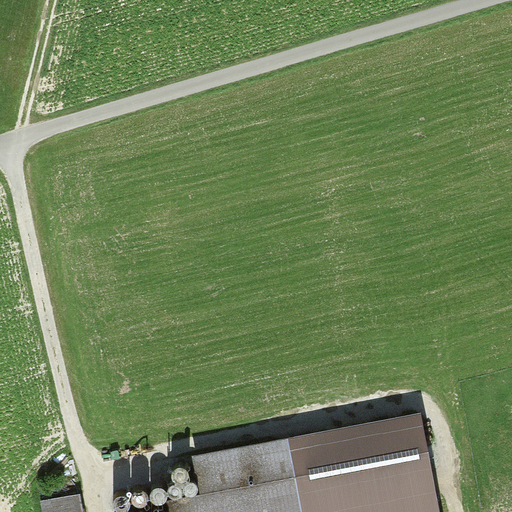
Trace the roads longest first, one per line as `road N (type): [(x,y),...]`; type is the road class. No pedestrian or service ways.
road 1 (unclassified): [(495,0),(0,144)]
road 2 (track): [(81,467),(15,180),(14,139),(44,0)]
road 3 (track): [(429,383),(451,511)]
